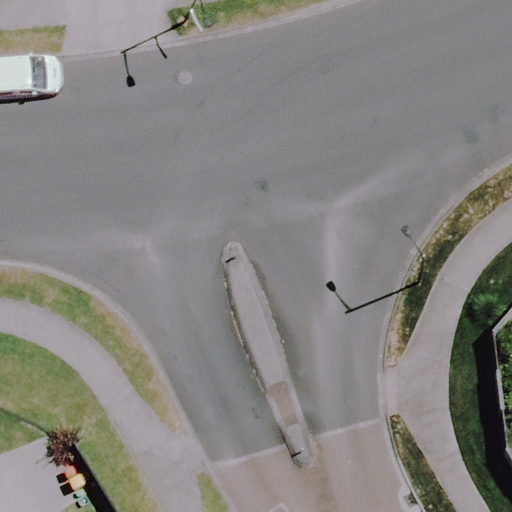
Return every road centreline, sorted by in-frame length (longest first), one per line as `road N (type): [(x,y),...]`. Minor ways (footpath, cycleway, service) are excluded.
road 1 (residential): [(341,511),(314,466),(229,255),(201,146)]
road 2 (tertiary): [(511,50),(428,86),(201,146)]
road 3 (tertiary): [(201,146),(0,172)]
